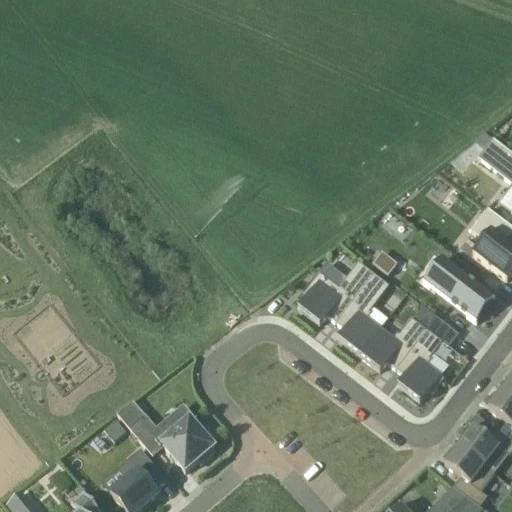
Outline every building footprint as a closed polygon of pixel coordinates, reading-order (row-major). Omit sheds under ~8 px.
[(511,158),(492,143),(478,162),(511,188),(511,214),(511,216),(511,158)] [(511,228),(487,209),(470,231),(482,241),(471,255),(505,282),(509,277),(511,279),(511,246),(506,241),(511,233),(511,228)] [(486,297),(484,299),(479,295),(481,293),(446,263),(445,264),(447,266),(437,278),(446,286),(437,296),(476,330),(477,328),(474,326),(493,304),(486,297)] [(336,327),(366,288),(351,276),(339,292),(337,291),(332,297),(315,283),(303,298),(307,301),(298,313),(319,329),(326,320),(336,327)] [(366,288),(336,327),(345,334),(338,344),(359,360),(379,333),(366,323),(371,317),(369,316),(381,299),(366,288)] [(422,310),(412,323),(426,334),(436,321),(422,310)] [(436,321),(426,334),(442,346),(447,350),(457,337),(436,321)] [(392,343),(379,333),(359,360),(380,376),(387,367),(396,374),(426,334),(412,323),(411,322),(399,339),(397,337),(392,343)] [(426,334),(396,374),(405,381),(398,390),(419,407),(428,395),(432,398),(444,383),(426,369),(431,363),(429,362),(442,346),(426,334)] [(511,380),(502,394),(511,401),(511,380)] [(511,431),(511,401),(502,394),(488,412),(511,431)] [(126,411),(117,419),(153,461),(163,451),(185,477),(198,465),(201,468),(214,457),(211,454),(214,451),(208,443),(210,441),(199,428),(196,430),(189,422),(178,431),(170,421),(157,432),(145,418),(138,425),(126,411)] [(116,424),(104,434),(115,446),(126,436),(116,424)] [(473,431),(459,450),(494,478),(508,459),(509,460),(511,455),(511,446),(497,434),(489,444),(473,431)] [(480,496),(494,478),(459,450),(444,469),(460,481),(453,491),(466,501),(479,511),(487,501),(480,496)] [(108,500),(118,511),(142,511),(156,501),(146,489),(158,478),(140,457),(119,475),(126,484),(108,500)] [(35,511),(21,494),(5,507),(9,511),(35,511)] [(96,511),(84,498),(71,509),(74,511),(96,511)] [(480,511),(479,511),(466,501),(454,511),(480,511)] [(416,511),(409,503),(401,511),(399,511),(416,511)]
